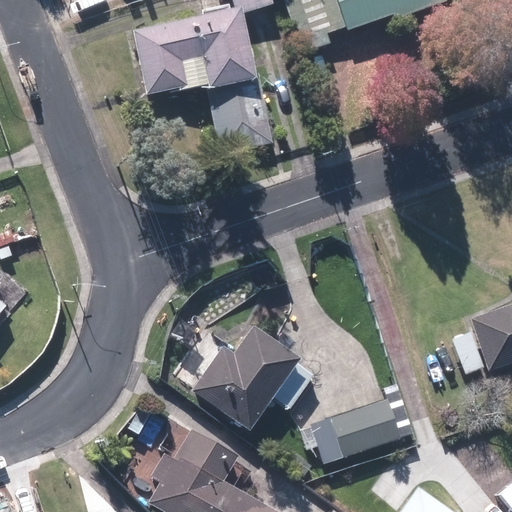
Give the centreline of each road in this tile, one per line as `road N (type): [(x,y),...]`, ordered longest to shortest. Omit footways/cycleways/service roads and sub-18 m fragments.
road 1 (residential): [(511,133),(124,263)]
road 2 (residential): [(15,0),(124,263)]
road 3 (residential): [(124,263),(107,357),(82,394),(0,443)]
